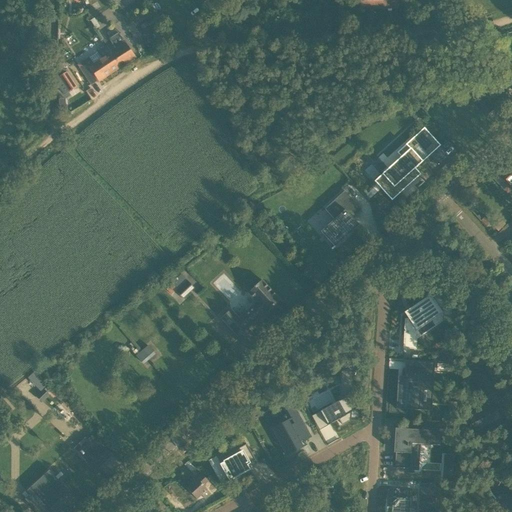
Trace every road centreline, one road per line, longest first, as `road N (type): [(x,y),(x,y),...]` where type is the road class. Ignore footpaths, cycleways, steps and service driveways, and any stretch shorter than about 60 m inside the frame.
road 1 (track): [(56,123),(143,65),(235,47),(511,20)]
road 2 (tertiary): [(98,511),(374,257)]
road 3 (residential): [(373,303),(421,275),(448,278),(468,289),(511,368)]
road 4 (residential): [(212,511),(371,430)]
road 5 (residential): [(371,430),(373,303)]
road 6 (track): [(56,123),(51,0)]
